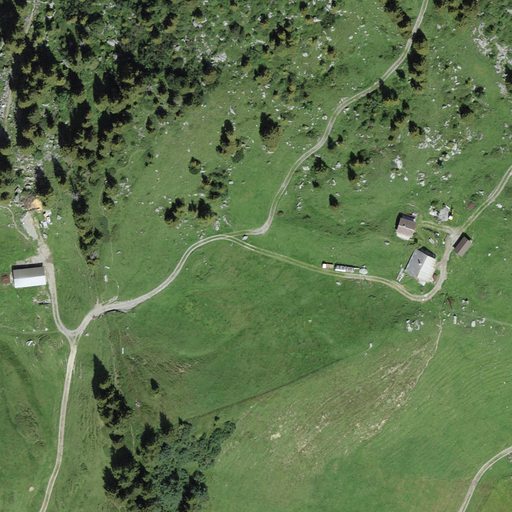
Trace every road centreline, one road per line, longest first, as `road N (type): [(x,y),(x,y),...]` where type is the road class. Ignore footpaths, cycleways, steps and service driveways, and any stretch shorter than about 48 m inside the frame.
road 1 (track): [(221,236),(425,298),(438,286),(458,232),(511,168)]
road 2 (track): [(426,0),(404,55),(338,109),(320,145),(295,165),(268,225),(221,236)]
road 3 (track): [(76,339),(99,310),(151,294),(187,252),(221,236)]
road 4 (track): [(41,511),(57,468),(76,339)]
